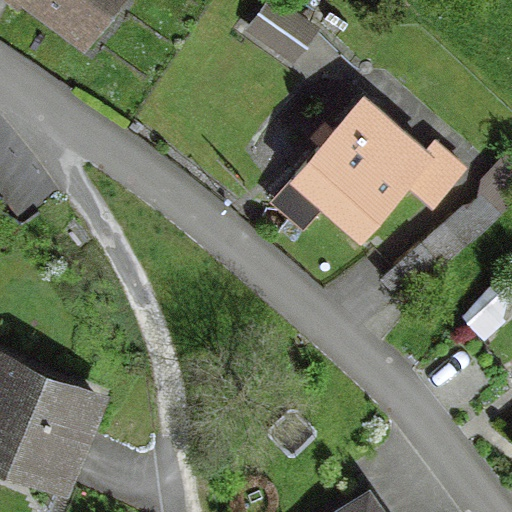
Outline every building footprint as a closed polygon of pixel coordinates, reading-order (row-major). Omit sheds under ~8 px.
[(32,0),(81,36),(108,0),(32,0)] [(283,53),(305,25),(269,0),(265,0),(246,27),(283,53)] [(354,231),(400,178),(425,200),(456,164),(430,142),(419,155),(354,99),(289,175),(354,231)] [(0,250),(16,224),(0,214),(0,250)] [(455,244),(437,224),(378,276),(399,300),(437,267),(434,263),(455,244)] [(0,451),(58,475),(78,428),(91,396),(0,359),(0,451)] [(376,511),(362,492),(334,511),(376,511)]
